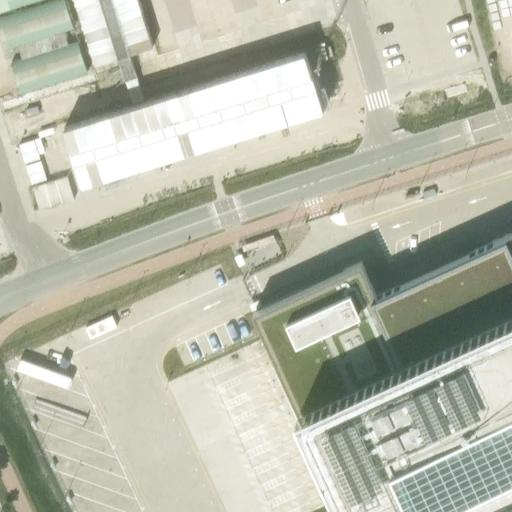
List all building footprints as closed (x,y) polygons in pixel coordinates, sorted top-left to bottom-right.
[(0,0),(0,11),(36,0),(0,0)] [(63,0),(53,0),(0,16),(0,28),(6,49),(16,46),(63,31),(73,28),(63,0)] [(153,48),(138,0),(73,0),(95,66),(153,48)] [(21,59),(11,63),(20,93),(87,72),(77,42),(67,45),(21,59)] [(324,111),(305,52),(62,129),(80,187),(324,111)] [(39,160),(33,142),(18,146),(23,165),(39,160)] [(45,179),(40,162),(24,167),(30,184),(45,179)] [(38,211),(73,200),(66,177),(31,188),(38,211)] [(511,511),(511,232),(376,295),(361,262),(257,310),(274,347),(301,409),(347,510),(348,511),(511,511)]
